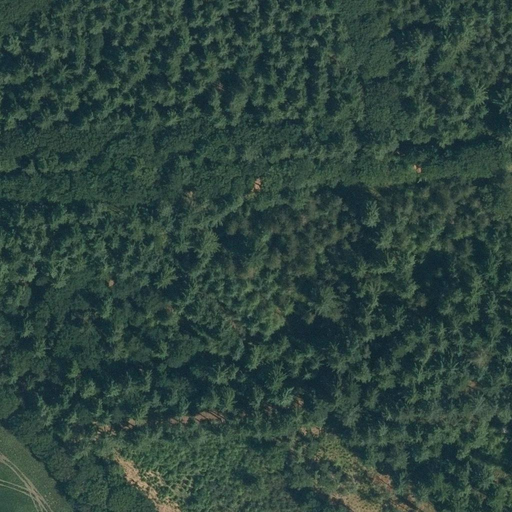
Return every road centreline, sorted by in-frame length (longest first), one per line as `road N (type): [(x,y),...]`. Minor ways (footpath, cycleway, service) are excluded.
road 1 (track): [(141,511),(47,427),(511,379)]
road 2 (track): [(0,140),(511,115)]
road 3 (track): [(0,172),(511,150)]
road 4 (track): [(391,120),(354,0)]
